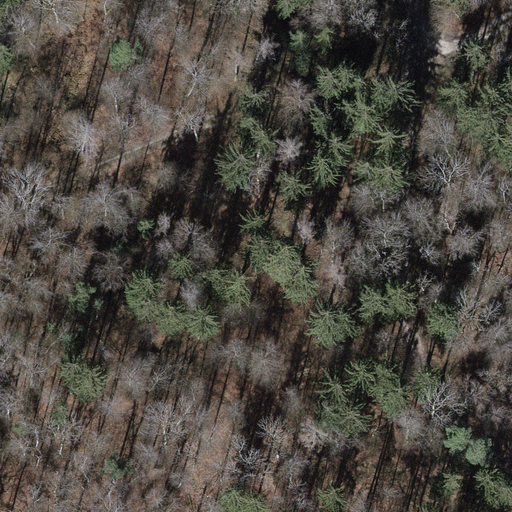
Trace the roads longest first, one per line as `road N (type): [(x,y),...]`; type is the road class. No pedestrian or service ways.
road 1 (track): [(420,76),(209,126),(0,218)]
road 2 (track): [(511,463),(454,431),(426,381),(401,302),(420,76)]
